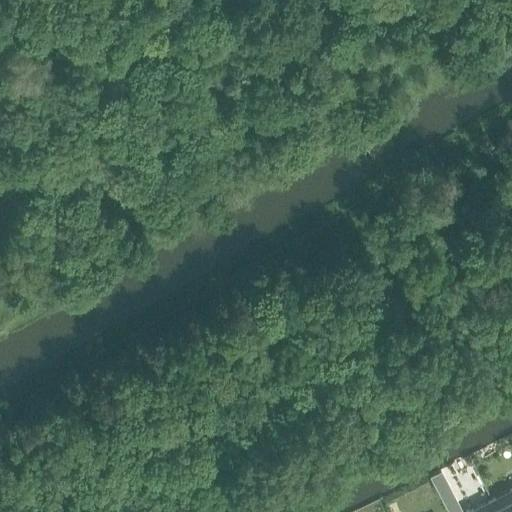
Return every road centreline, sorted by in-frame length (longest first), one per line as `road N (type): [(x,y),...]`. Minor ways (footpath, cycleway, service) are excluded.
road 1 (track): [(0,427),(394,179)]
road 2 (track): [(394,179),(511,118)]
